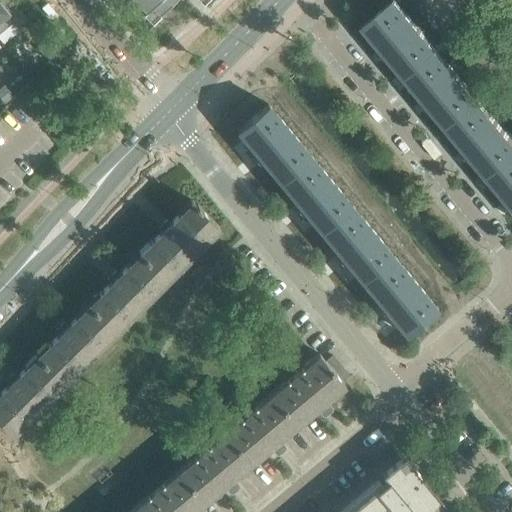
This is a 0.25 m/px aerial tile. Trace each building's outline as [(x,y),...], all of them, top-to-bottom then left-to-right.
[(0,0),(0,31),(12,22),(17,28),(27,19),(11,0),(0,0)] [(135,0),(146,10),(145,11),(146,12),(152,6),(158,12),(158,13),(159,14),(172,0),(135,0)] [(389,55),(406,76),(436,51),(394,0),(364,25),(382,47),(378,50),(385,58),(389,55)] [(478,102),(436,51),(406,76),(424,97),(420,100),(427,109),(431,106),(448,127),(478,102)] [(13,96),(4,86),(0,89),(0,96),(5,103),(13,96)] [(473,156),(490,177),(511,159),(511,142),(478,102),(448,127),(466,148),(462,151),(469,159),(473,156)] [(310,156),(268,105),(238,130),(256,151),(252,154),(259,163),(263,160),(280,181),(310,156)] [(352,207),(310,156),(280,181),(298,202),(294,205),(301,213),(305,211),(322,232),(352,207)] [(511,159),(490,177),(508,198),(504,201),(511,210),(511,209),(511,159)] [(161,230),(140,252),(167,279),(219,227),(192,200),(191,200),(190,200),(190,201),(169,222),(167,220),(166,219),(158,228),(159,228),(161,230)] [(364,282),(394,257),(352,207),(322,232),(339,252),(336,255),(343,264),(347,261),(364,282)] [(167,279),(140,252),(118,274),(115,271),(116,271),(115,270),(107,279),(108,280),(108,279),(110,281),(88,303),(116,330),(167,279)] [(437,308),(394,257),(364,282),(381,303),(378,306),(385,314),(388,312),(406,333),(437,308)] [(59,333),(37,354),(64,381),(116,330),(88,303),(67,325),(64,323),(65,322),(64,322),(56,330),(57,331),(59,333)] [(319,353),(271,392),(297,423),(316,407),(321,413),(329,406),(325,400),(344,384),(342,381),(349,375),(332,355),(325,361),(319,353)] [(0,421),(12,433),(64,381),(37,354),(16,376),(13,374),(13,373),(5,381),(5,382),(6,382),(8,384),(0,391),(0,421)] [(511,394),(485,362),(452,389),(511,461),(511,394)] [(278,439),(297,423),(271,392),(225,431),(251,462),(270,446),(275,451),(283,444),(278,439)] [(232,477),(251,462),(225,431),(179,470),(204,500),(223,484),(228,490),(236,483),(232,477)] [(436,511),(445,505),(440,499),(404,455),(381,473),(387,479),(376,488),(376,487),(345,511),(436,511)] [(190,511),(204,500),(179,470),(132,508),(135,511),(190,511)]
